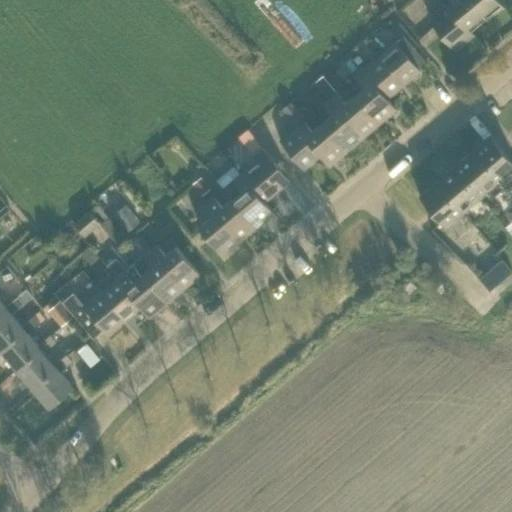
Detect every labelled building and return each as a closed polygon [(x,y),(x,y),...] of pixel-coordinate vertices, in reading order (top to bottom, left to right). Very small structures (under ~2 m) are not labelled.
[(484,15),(472,0),(451,0),(448,3),(469,27),(484,15)] [(472,0),(484,15),(500,2),(498,0),(472,0)] [(429,19),(455,49),(473,33),(469,27),(448,3),(429,19)] [(392,31),(400,25),(394,17),(386,23),(392,31)] [(396,41),(379,55),(403,84),(420,70),(416,65),(424,58),(406,35),(397,42),(396,41)] [(387,98),(403,84),(379,55),(362,69),(387,98)] [(365,86),(355,94),(379,123),(396,108),(387,98),(362,69),(356,75),(365,86)] [(315,81),(329,97),(363,137),(379,123),(355,94),(345,102),(322,75),(315,81)] [(346,151),(363,137),(329,97),(323,103),(332,114),(322,122),(346,151)] [(291,101),(283,108),(294,122),(303,115),(291,101)] [(303,119),(296,125),(320,154),(329,165),(346,151),(322,122),(312,130),(303,119)] [(303,168),(320,154),(296,125),(279,139),(303,168)] [(511,162),(490,136),(472,152),(497,182),(498,181),(503,187),(505,189),(511,182),(511,162)] [(263,202),(289,180),(263,147),(253,155),(256,159),(240,173),(263,202)] [(503,187),(498,181),(497,182),(472,152),(455,166),(480,196),(489,189),(494,194),(503,187)] [(455,166),(438,181),(463,211),(480,196),(455,166)] [(223,187),(232,198),(256,226),(272,213),(263,202),(240,173),(223,187)] [(201,194),(209,188),(200,177),(193,183),(201,194)] [(463,211),(438,181),(420,196),(445,226),(463,211)] [(213,195),(206,201),(240,240),(256,226),(232,198),(223,206),(213,195)] [(240,240),(206,201),(200,207),(209,217),(199,226),(223,255),(240,240)] [(126,232),(140,220),(126,203),(112,215),(126,232)] [(88,209),(74,222),(85,236),(100,223),(88,209)] [(119,245),(126,239),(109,217),(101,223),(119,245)] [(58,233),(66,243),(78,233),(71,223),(58,233)] [(150,249),(183,288),(200,274),(176,245),(166,254),(156,243),(150,249)] [(90,263),(98,257),(89,246),(81,252),(90,263)] [(150,249),(133,262),(166,302),(183,288),(150,249)] [(511,266),(511,265),(511,252),(510,251),(503,257),(511,266)] [(106,264),(117,277),(140,305),(149,316),(166,302),(133,262),(126,268),(116,256),(106,264)] [(502,279),(511,270),(511,269),(502,257),(491,266),(502,279)] [(0,316),(8,309),(5,306),(0,299),(0,289),(8,283),(7,283),(16,276),(8,265),(0,271),(0,274),(2,276),(0,277),(0,316)] [(117,277),(100,290),(124,319),(140,305),(117,277)] [(402,287),(410,296),(419,288),(411,279),(402,287)] [(0,316),(0,347),(1,349),(24,328),(22,325),(11,313),(23,304),(31,296),(25,289),(5,306),(8,309),(0,316)] [(124,319),(100,290),(83,304),(73,292),(62,301),(93,337),(103,329),(107,333),(124,319)] [(48,309),(61,323),(71,314),(60,300),(48,309)] [(22,325),(24,328),(1,349),(17,368),(40,348),(38,345),(28,332),(40,322),(34,315),(22,325)] [(38,345),(40,348),(17,368),(33,387),(56,367),(54,364),(44,352),(56,341),(50,334),(38,345)] [(75,363),(82,357),(74,349),(68,354),(73,360),(75,363)] [(56,367),(33,387),(49,406),(73,386),(60,371),(73,360),(68,354),(67,353),(54,364),(56,367)]
